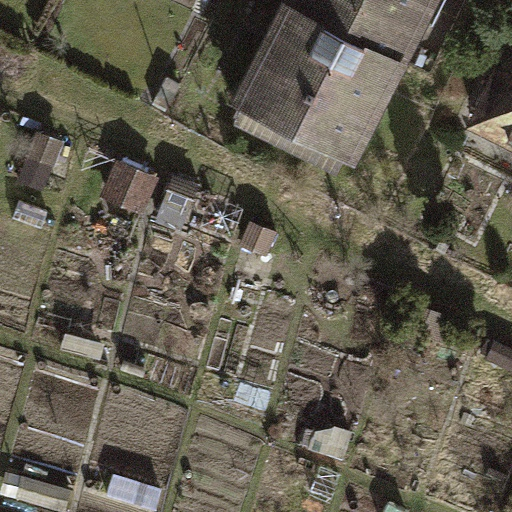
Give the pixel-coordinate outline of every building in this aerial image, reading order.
[(437,0),(283,0),(233,102),(243,107),(237,120),(339,171),(346,158),(356,163),(437,0)] [(511,39),(467,128),(511,151),(511,39)] [(61,179),(76,144),(54,135),(39,170),(61,179)] [(119,186),(155,202),(170,171),(134,155),(119,186)] [(184,174),(173,206),(197,215),(208,182),(184,174)] [(225,194),(215,217),(238,226),(247,202),(225,194)] [(248,255),(270,261),(278,234),(256,228),(248,255)] [(318,260),(309,286),(380,312),(390,287),(318,260)] [(461,319),(428,306),(417,335),(450,347),(461,319)] [(511,345),(486,337),(478,360),(511,370),(511,345)] [(80,483),(21,468),(13,496),(73,511),(80,483)] [(162,511),(129,503),(126,511),(162,511)]
